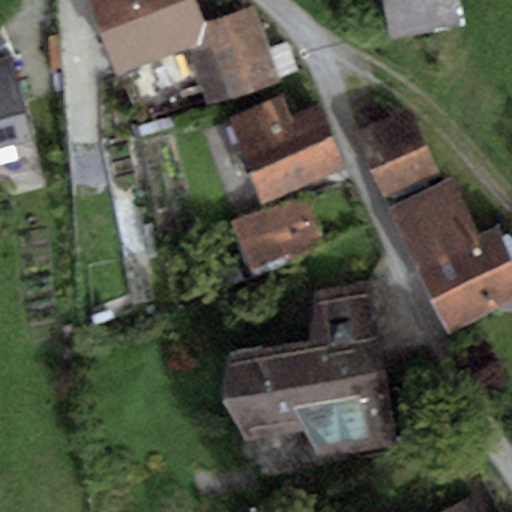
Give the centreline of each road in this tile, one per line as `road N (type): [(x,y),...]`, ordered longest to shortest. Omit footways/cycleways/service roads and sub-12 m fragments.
road 1 (unclassified): [(511,505),(488,481),(365,196),(321,49),(267,0)]
road 2 (track): [(321,49),(405,86),(511,204)]
